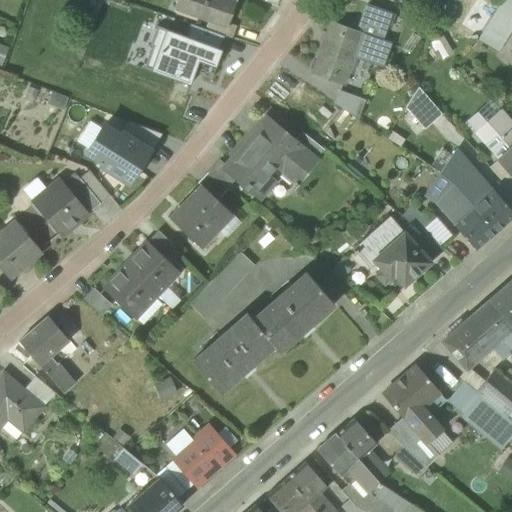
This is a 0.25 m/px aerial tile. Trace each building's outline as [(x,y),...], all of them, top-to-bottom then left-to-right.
[(177,0),(174,8),(208,22),(209,19),(227,26),(228,23),(237,1),(232,0),(177,0)] [(511,0),(502,0),(477,41),(497,53),(511,30),(511,0)] [(367,6),(358,31),(377,38),(381,39),(390,14),(367,6)] [(224,36),(232,39),(236,26),(228,23),(227,26),(209,19),(208,22),(205,29),(224,36)] [(370,58),(377,38),(358,31),(331,22),(312,75),(342,86),(354,53),(370,58)] [(190,24),(185,37),(219,49),(224,36),(205,29),(190,24)] [(143,68),(150,71),(165,30),(156,26),(149,48),(151,48),(143,68)] [(222,50),(219,49),(185,37),(165,30),(150,71),(189,85),(194,73),(211,79),(222,50)] [(391,43),(381,39),(377,38),(370,58),(384,63),(391,43)] [(426,131),(443,116),(418,88),(404,109),(426,131)] [(333,104),(358,120),(365,100),(338,91),(333,104)] [(50,106),(65,111),(71,99),(55,93),(50,106)] [(475,132),(498,112),(488,102),(466,122),(475,132)] [(511,122),(501,110),(498,112),(511,127),(511,122)] [(498,160),(511,176),(511,127),(498,112),(475,132),(474,133),(498,160)] [(247,188),(257,197),(270,182),(265,178),(275,166),(293,181),(289,186),(295,190),(300,184),(297,182),(316,160),(294,142),(265,118),(263,120),(266,122),(251,140),(248,137),(224,165),(223,167),(236,178),(245,185),(243,188),(245,190),(247,188)] [(128,122),(122,132),(150,150),(149,151),(150,152),(161,135),(128,122)] [(128,184),(149,151),(150,150),(122,132),(120,135),(104,125),(86,153),(102,163),(100,166),(128,184)] [(294,142),(316,160),(323,150),(302,133),(294,142)] [(455,151),(439,175),(452,184),(474,209),(491,193),(455,151)] [(219,160),(207,172),(227,188),(236,178),(223,167),(224,165),(219,160)] [(83,184),(100,204),(109,196),(89,171),(79,179),(83,184)] [(228,189),(227,188),(207,172),(197,183),(200,186),(201,185),(217,201),(228,189)] [(65,186),(71,194),(83,184),(79,179),(76,175),(65,186)] [(452,185),(452,184),(439,175),(427,191),(439,199),(445,206),(441,210),(455,225),(473,209),(452,185)] [(60,180),(45,192),(37,183),(34,183),(25,191),(25,194),(32,203),(31,204),(59,238),(88,214),(71,194),(65,186),(60,180)] [(71,194),(88,214),(100,204),(83,184),(71,194)] [(169,219),(200,249),(220,227),(217,224),(229,212),(217,201),(201,185),(200,186),(169,219)] [(434,203),(441,210),(445,206),(439,199),(427,191),(424,196),(434,203)] [(491,193),(474,209),(494,232),(511,216),(511,212),(493,191),(491,193)] [(429,221),(410,206),(402,215),(421,231),(429,221)] [(475,249),(494,232),(474,209),(473,209),(455,225),(475,249)] [(393,276),(403,287),(430,263),(429,262),(414,245),(404,233),(402,234),(389,218),(352,250),(354,252),(352,253),(354,256),(356,254),(369,269),(375,264),(381,271),(375,277),(382,286),(393,276)] [(14,221),(0,232),(0,237),(16,224),(14,221)] [(0,267),(9,279),(40,253),(16,224),(0,237),(0,267)] [(147,242),(167,261),(177,249),(158,231),(147,242)] [(414,245),(429,262),(443,250),(425,235),(414,245)] [(146,242),(124,265),(157,296),(166,286),(162,281),(174,268),(167,261),(147,242),(146,242)] [(215,278),(230,292),(254,267),(239,252),(215,278)] [(148,306),(157,296),(124,265),(102,288),(130,314),(142,301),(148,306)] [(162,281),(166,286),(179,272),(174,268),(162,281)] [(305,273),(251,320),(271,343),(280,353),(293,341),(290,338),(300,330),(304,335),(313,327),(309,322),(319,314),(321,316),(333,305),(305,273)] [(188,305),(204,320),(229,294),(213,279),(211,281),(188,305)] [(511,280),(489,301),(511,327),(511,280)] [(83,300),(101,316),(111,306),(93,290),(83,300)] [(135,319),(148,306),(142,301),(130,314),(135,319)] [(509,353),(511,355),(511,327),(489,301),(443,341),(442,341),(466,369),(493,344),(505,357),(509,353)] [(263,349),(271,343),(251,320),(247,315),(246,314),(192,362),(217,390),(225,384),(228,387),(243,374),(245,376),(253,368),(252,366),(267,353),(263,349)] [(33,358),(40,366),(50,357),(69,341),(48,317),(19,341),(33,358)] [(9,355),(23,366),(33,358),(19,341),(7,352),(6,353),(9,355)] [(40,366),(46,373),(57,364),(50,357),(40,366)] [(74,385),(57,364),(46,373),(64,394),(74,385)] [(444,400),(438,394),(414,366),(383,394),(403,417),(407,421),(406,421),(426,443),(427,443),(441,430),(428,416),(444,402),(444,400)] [(476,392),(506,417),(511,410),(511,383),(495,369),(476,392)] [(0,428),(11,415),(27,428),(44,406),(24,390),(3,373),(0,377),(0,428)] [(24,390),(44,406),(55,393),(35,376),(24,390)] [(511,421),(506,417),(476,392),(463,382),(448,400),(448,402),(465,416),(463,418),(501,450),(511,436),(511,421)] [(407,421),(403,417),(385,432),(403,447),(424,465),(423,466),(425,468),(438,456),(427,443),(426,443),(406,421),(407,421)] [(354,419),(336,435),(378,484),(388,475),(368,451),(376,444),(354,419)] [(165,445),(176,457),(194,441),(183,429),(165,445)] [(195,483),(197,485),(231,455),(208,429),(194,441),(176,457),(174,459),(180,466),(195,483)] [(347,499),(353,506),(378,484),(336,435),(318,451),(340,476),(341,477),(348,485),(340,491),(347,499)] [(393,457),(415,476),(423,466),(424,465),(403,447),(393,457)] [(115,459),(133,474),(142,464),(123,449),(115,459)] [(156,475),(162,482),(175,470),(180,466),(174,459),(156,475)] [(304,462),(286,478),(315,511),(333,511),(318,494),(326,487),(304,462)] [(180,466),(175,470),(191,487),(195,483),(180,466)] [(177,499),(191,487),(175,470),(162,482),(177,499)] [(129,505),(134,511),(174,511),(182,506),(182,505),(159,478),(129,505)] [(315,511),(286,478),(268,494),(283,511),(315,511)] [(421,511),(378,484),(353,506),(362,511),(421,511)] [(343,511),(362,511),(353,506),(347,499),(339,507),(343,511)]
